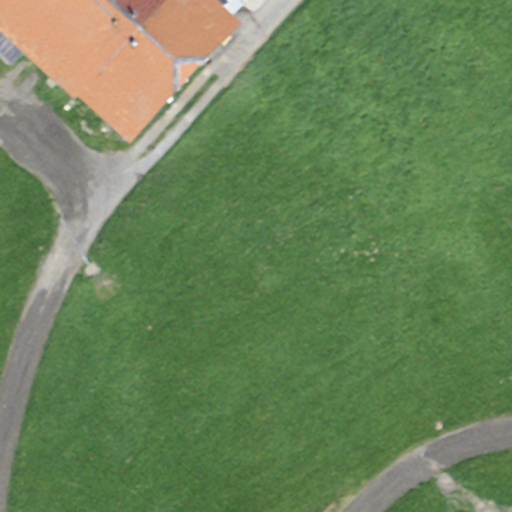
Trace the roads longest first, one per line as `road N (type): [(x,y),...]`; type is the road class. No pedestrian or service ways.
road 1 (track): [(0,351),(81,190)]
road 2 (track): [(511,446),(376,490),(353,511)]
